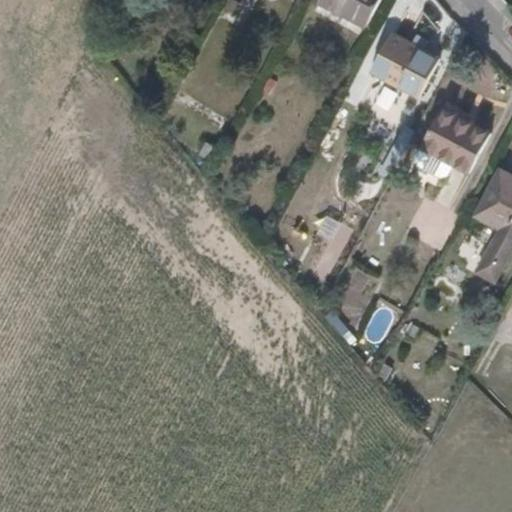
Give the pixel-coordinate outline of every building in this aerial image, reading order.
[(322,0),(321,3),(368,27),(381,0),(322,0)] [(442,58),(394,33),(373,73),(420,99),(442,58)] [(395,108),(399,94),(381,89),(378,103),(395,108)] [(492,134),(444,109),(424,148),(455,165),(471,174),(492,134)] [(207,143),(200,155),(212,162),(219,149),(207,143)] [(455,165),(424,148),(418,159),(420,166),(442,178),(449,176),(455,165)] [(511,177),(503,173),(481,215),(503,227),(479,272),(498,282),(511,256),(511,177)] [(488,380),(497,351),(486,348),(477,376),(488,380)] [(384,365),(379,377),(387,382),(393,371),(384,365)]
